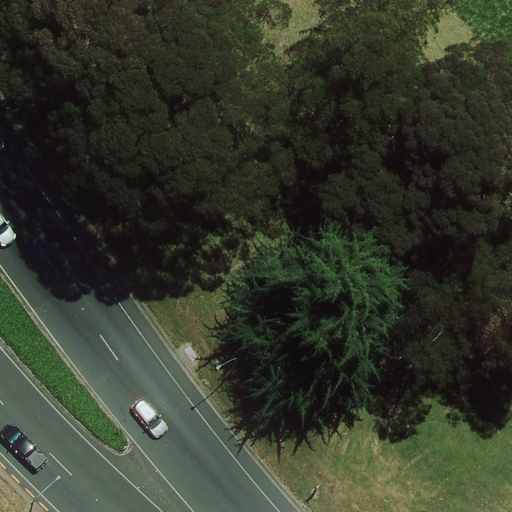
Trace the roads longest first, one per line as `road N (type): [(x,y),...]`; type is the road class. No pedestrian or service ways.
road 1 (trunk): [(0,198),(218,511)]
road 2 (trunk): [(133,511),(61,464),(0,397)]
